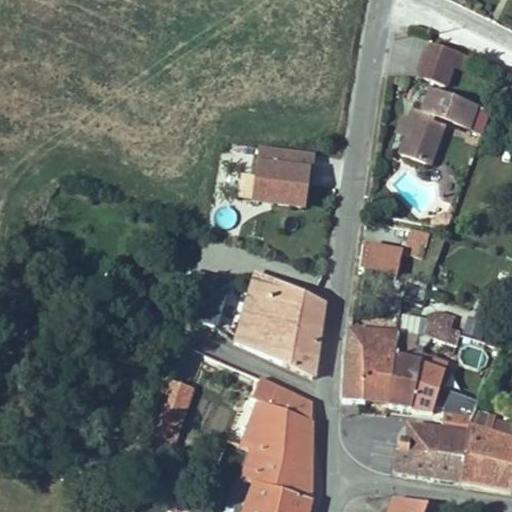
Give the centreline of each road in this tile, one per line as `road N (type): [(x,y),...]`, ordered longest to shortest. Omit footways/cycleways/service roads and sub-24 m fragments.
road 1 (tertiary): [(323,396),(385,0)]
road 2 (unclassified): [(0,243),(323,396)]
road 3 (unclassified): [(342,479),(511,498)]
